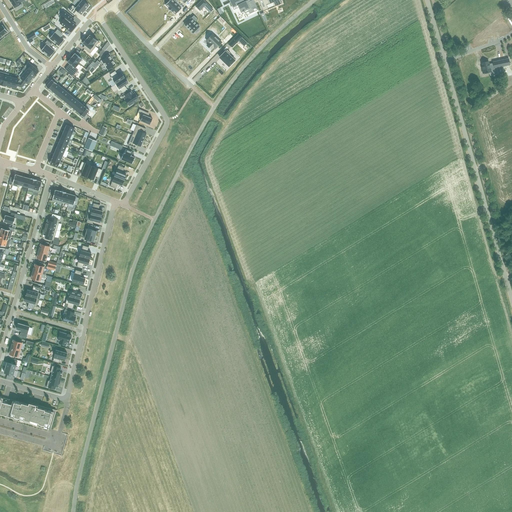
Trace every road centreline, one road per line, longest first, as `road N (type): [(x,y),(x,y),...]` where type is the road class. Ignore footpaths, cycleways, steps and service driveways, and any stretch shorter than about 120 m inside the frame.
road 1 (unclassified): [(74,511),(133,266),(150,227),(226,89),(316,0)]
road 2 (unclassified): [(511,299),(427,0)]
road 3 (residential): [(97,14),(166,118),(123,205),(115,201)]
road 4 (residential): [(67,399),(115,201)]
road 5 (residential): [(51,176),(0,351)]
